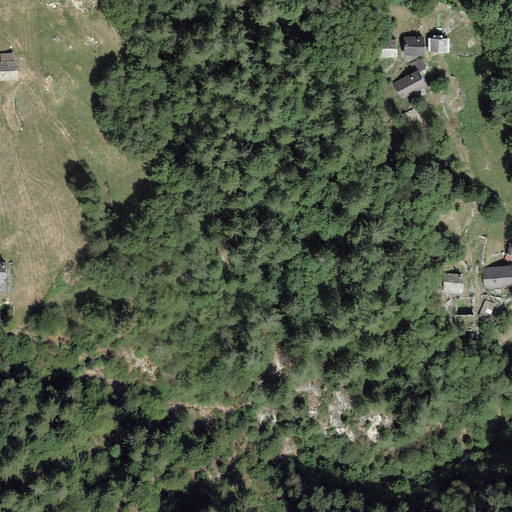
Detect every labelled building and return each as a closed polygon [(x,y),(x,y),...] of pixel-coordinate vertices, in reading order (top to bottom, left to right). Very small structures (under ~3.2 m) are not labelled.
[(423,37),(404,37),(404,54),(423,54),(423,37)] [(447,39),(431,40),(431,52),(447,52),(447,39)] [(396,40),(375,41),(376,58),(396,57),(396,40)] [(417,71),(418,72),(425,69),(421,60),(411,63),(414,73),(417,71)] [(17,61),(0,61),(0,79),(18,78),(17,61)] [(414,73),(393,84),(402,99),(426,86),(418,72),(417,71),(414,73)] [(511,266),(482,269),(484,288),(511,285),(511,266)] [(462,274),(444,275),(444,293),(462,292),(462,274)] [(473,298),(454,298),(455,316),(473,316),(473,298)] [(494,305),(485,301),(480,316),(488,319),(494,305)]
